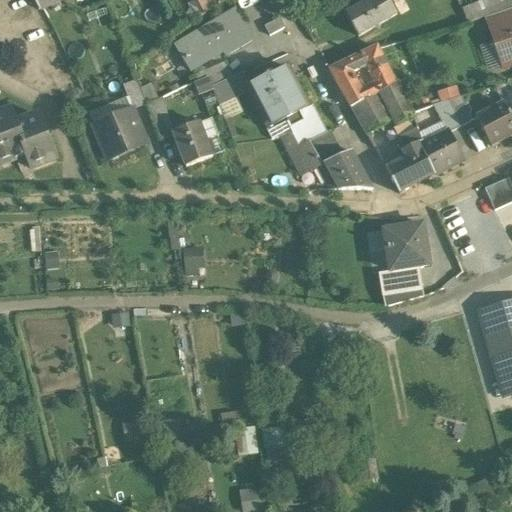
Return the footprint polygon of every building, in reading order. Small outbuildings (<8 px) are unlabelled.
[(34,0),(40,10),(59,0),(34,0)] [(196,0),(204,14),(226,0),(225,0),(196,0)] [(368,0),(345,14),(359,38),(397,16),(387,0),(368,0)] [(511,0),(486,0),(462,10),(467,23),(509,11),(511,9),(511,0)] [(511,10),(509,12),(487,18),(491,30),(511,22),(511,10)] [(253,41),(234,11),(176,47),(192,73),(224,53),(226,57),(253,41)] [(284,30),(280,20),(265,28),(270,37),(284,30)] [(511,22),(491,30),(504,70),(511,66),(511,22)] [(376,50),(329,71),(351,109),(380,95),(396,87),(376,50)] [(210,88),(232,79),(225,63),(195,77),(197,82),(206,77),(210,88)] [(307,110),(286,70),(265,80),(264,79),(248,87),(251,92),(268,124),(283,116),(292,135),(301,148),(308,145),(327,135),(312,107),(307,110)] [(251,92),(248,87),(242,75),(232,79),(210,88),(212,92),(218,108),(237,99),(251,92)] [(212,92),(210,88),(206,77),(197,82),(195,83),(200,97),(212,92)] [(133,111),(134,112),(146,106),(137,81),(123,87),(131,112),(133,111)] [(503,104),(511,99),(511,93),(507,84),(494,89),(503,104)] [(413,119),(396,87),(380,95),(393,122),(396,127),(413,119)] [(380,95),(351,109),(366,136),(393,122),(380,95)] [(464,98),(447,103),(460,129),(473,123),(470,117),(471,113),(464,98)] [(174,135),(175,134),(161,99),(146,106),(160,142),(174,136),(174,135)] [(237,99),(218,108),(223,123),(243,114),(237,99)] [(504,105),(511,119),(511,99),(503,104),(504,105)] [(450,135),(460,129),(447,103),(433,108),(447,134),(449,133),(450,135)] [(511,119),(504,105),(476,120),(490,148),(511,137),(511,119)] [(131,112),(93,128),(108,163),(148,145),(134,112),(133,111),(131,112)] [(10,113),(0,116),(0,168),(16,162),(16,163),(26,159),(31,172),(55,162),(38,117),(16,126),(10,113)] [(210,121),(198,126),(205,144),(216,139),(210,121)] [(175,134),(174,135),(174,136),(187,170),(211,160),(205,144),(198,126),(175,134)] [(416,127),(410,130),(412,136),(418,133),(416,127)] [(412,136),(402,141),(407,151),(401,153),(405,160),(385,171),(399,195),(435,177),(420,148),(419,146),(422,144),(418,133),(412,136)] [(447,134),(420,148),(435,177),(464,162),(450,135),(449,133),(447,134)] [(327,135),(308,145),(320,166),(328,163),(342,156),(330,134),(327,135)] [(292,135),(282,140),(291,154),(301,148),(292,135)] [(320,166),(308,145),(301,148),(291,154),(302,174),(303,175),(305,173),(317,168),(320,166)] [(371,191),(349,153),(342,156),(328,163),(333,178),(338,191),(371,191)] [(320,166),(317,168),(327,191),(338,191),(333,178),(328,163),(320,166)] [(511,189),(508,180),(484,191),(495,214),(511,205),(511,189)] [(484,191),(436,212),(461,270),(510,249),(495,214),(484,191)] [(384,233),(391,273),(419,269),(428,267),(422,227),(384,233)] [(202,248),(183,249),(184,275),(204,274),(202,248)] [(419,269),(391,273),(379,276),(383,297),(422,290),(419,269)] [(511,305),(480,314),(504,398),(511,395),(511,305)] [(242,442),(249,442),(249,453),(257,452),(256,428),(242,429),(242,442)] [(469,488),(478,507),(499,497),(490,478),(469,488)] [(242,511),(254,511),(272,509),(268,487),(240,491),(242,511)]
